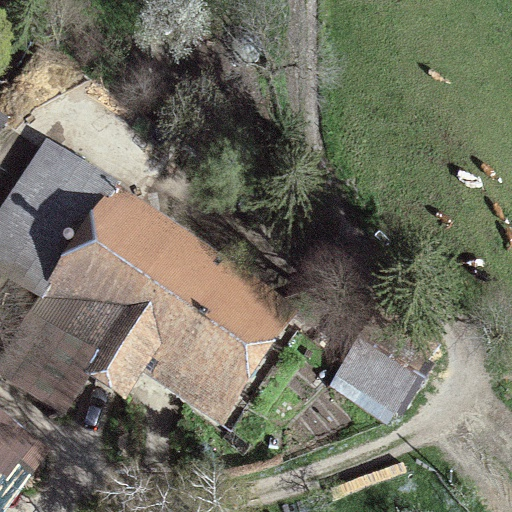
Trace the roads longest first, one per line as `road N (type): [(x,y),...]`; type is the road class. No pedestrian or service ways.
road 1 (track): [(293,223),(298,0)]
road 2 (track): [(138,511),(0,395)]
